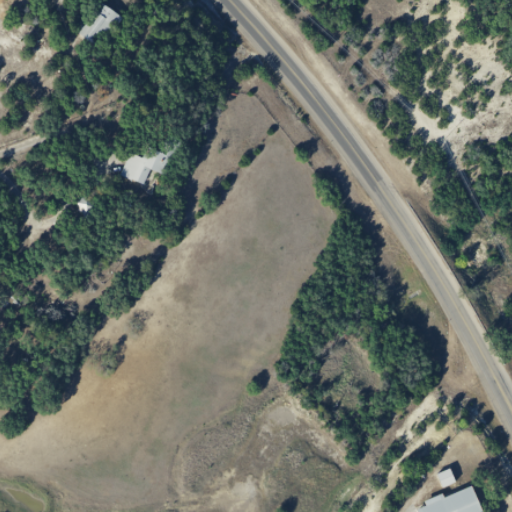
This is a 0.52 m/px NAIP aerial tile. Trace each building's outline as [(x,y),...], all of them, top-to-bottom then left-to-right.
[(124,20),(99,0),(98,0),(74,30),(99,50),(124,20)] [(104,14),(94,32),(99,35),(89,53),(111,66),(132,30),(104,14)] [(156,149),(148,164),(136,159),(125,184),(149,195),(156,180),(171,187),(183,161),(156,149)] [(91,216),(97,203),(83,197),(76,210),(91,216)] [(430,511),(485,511),(479,496),(452,507),(451,503),(430,511)]
